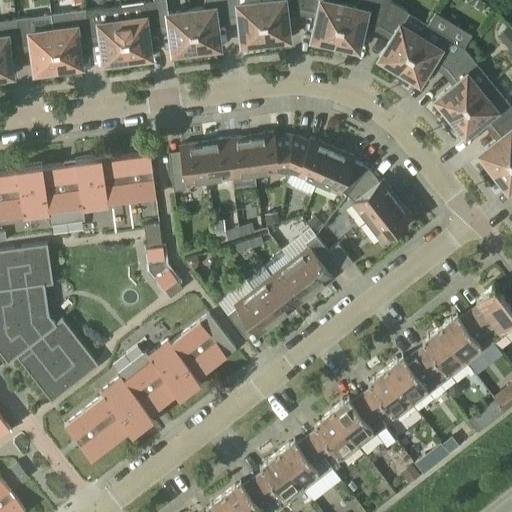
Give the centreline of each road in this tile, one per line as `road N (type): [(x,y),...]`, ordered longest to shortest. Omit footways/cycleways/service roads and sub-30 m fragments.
road 1 (residential): [(108,507),(473,223),(406,134),(350,95),(281,86),(0,125)]
road 2 (residential): [(108,507),(0,373)]
